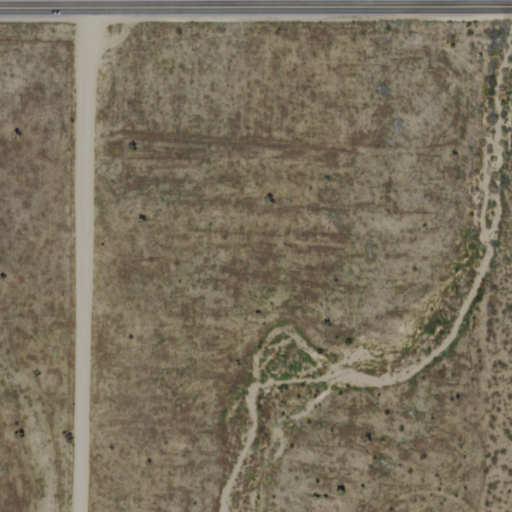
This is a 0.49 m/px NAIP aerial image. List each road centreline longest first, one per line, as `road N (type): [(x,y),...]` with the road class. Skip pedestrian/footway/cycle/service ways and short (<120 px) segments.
road 1 (tertiary): [(511,6),(0,8)]
road 2 (residential): [(76,8),(83,511)]
